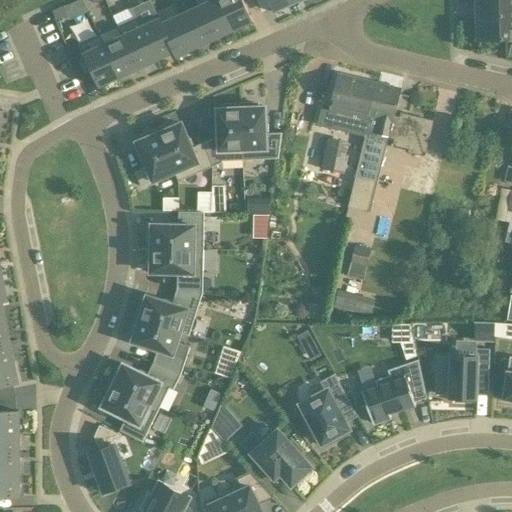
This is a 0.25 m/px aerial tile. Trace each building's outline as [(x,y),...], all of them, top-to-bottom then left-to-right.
[(210,0),(198,6),(213,40),(230,32),(215,0),(210,0)] [(215,0),(230,32),(252,22),(241,0),(215,0)] [(293,3),(291,0),(267,0),(273,13),(293,3)] [(511,0),(474,0),(475,19),(511,18),(511,0)] [(179,15),(195,48),(213,40),(198,6),(179,15)] [(55,19),(66,14),(63,7),(52,11),(55,19)] [(175,57),(177,56),(161,23),(157,14),(139,22),(156,60),(173,53),(175,57)] [(164,21),(161,23),(177,56),(195,48),(179,15),(164,21)] [(136,70),(156,60),(139,22),(137,18),(116,27),(120,36),(136,70)] [(511,40),(511,18),(475,19),(476,41),(511,40)] [(98,87),(119,77),(103,44),(99,35),(78,45),(98,87)] [(119,77),(136,70),(120,36),(103,44),(119,77)] [(352,78),(338,75),(330,112),(322,111),(319,126),(365,136),(366,132),(370,117),(377,84),(352,78)] [(399,117),(394,116),(400,89),(377,84),(370,117),(366,132),(375,134),(388,137),(387,138),(394,139),(393,145),(408,149),(408,152),(424,156),(433,120),(400,112),(399,117)] [(240,103),(242,160),(278,159),(281,133),(268,133),(267,104),(258,105),(258,102),(240,103)] [(215,137),(203,143),(213,167),(222,163),(221,161),(242,160),(240,103),(222,104),(222,106),(214,107),(215,137)] [(156,128),(175,174),(178,181),(213,167),(203,143),(193,147),(182,120),(174,123),(173,121),(156,128)] [(151,184),(175,174),(156,128),(139,135),(140,138),(133,141),(144,167),(134,172),(140,186),(150,182),(151,184)] [(365,136),(360,156),(348,207),(370,212),(387,138),(366,132),(365,136)] [(328,139),(321,168),(344,174),(351,145),(328,139)] [(226,211),(227,189),(199,188),(198,211),(226,211)] [(253,213),(270,214),(271,198),(248,198),(247,212),(253,213)] [(146,248),(203,249),(203,212),(178,212),(178,223),(149,222),(149,230),(146,230),(146,248)] [(253,213),(253,237),(267,237),(270,214),(253,213)] [(371,249),(355,245),(347,276),(364,280),(371,249)] [(176,289),(202,293),(203,249),(146,248),(145,267),(148,267),(148,275),(176,276),(176,289)] [(387,283),(393,258),(379,254),(373,280),(387,283)] [(134,317),(181,333),(188,335),(202,293),(176,289),(172,302),(145,293),(142,301),(140,300),(134,317)] [(376,298),(338,289),(333,306),(372,316),(376,298)] [(310,303),(307,316),(320,319),(323,305),(310,303)] [(181,333),(134,317),(129,334),(131,335),(129,343),(156,352),(152,363),(180,374),(189,347),(178,343),(181,333)] [(0,343),(9,341),(6,322),(0,323),(0,343)] [(494,322),(472,322),(472,341),(494,341),(493,334),(494,322)] [(511,323),(494,322),(493,334),(511,337),(511,323)] [(410,323),(392,323),(392,341),(400,342),(406,360),(417,355),(410,323)] [(308,331),(298,337),(303,346),(314,341),(308,331)] [(9,341),(0,343),(0,365),(14,363),(9,341)] [(223,345),(214,373),(230,378),(241,351),(223,345)] [(449,357),(444,357),(444,373),(448,373),(448,398),(453,398),(453,402),(469,403),(469,398),(475,399),(475,377),(487,377),(488,348),(474,348),(474,356),(449,356),(449,357)] [(425,393),(418,360),(388,370),(390,375),(375,380),(377,386),(362,391),(366,404),(361,406),(367,421),(371,420),(372,423),(391,417),(389,414),(415,405),(412,397),(425,393)] [(172,390),(180,374),(152,363),(148,374),(121,361),(118,368),(116,367),(108,383),(159,407),(169,388),(172,390)] [(14,363),(0,365),(0,387),(18,384),(14,363)] [(511,372),(507,372),(502,399),(505,400),(504,402),(511,403),(511,372)] [(325,391),(300,405),(309,420),(305,422),(313,437),(317,435),(323,447),(339,439),(337,435),(348,429),(341,416),(353,409),(334,375),(321,382),(325,391)] [(119,431),(142,442),(159,407),(108,383),(100,399),(102,400),(98,408),(124,421),(119,431)] [(0,432),(19,432),(19,411),(0,410),(0,432)] [(165,432),(173,418),(160,411),(152,425),(165,432)] [(212,426),(224,439),(239,426),(227,412),(212,426)] [(98,450),(88,454),(103,493),(128,483),(112,440),(120,438),(120,436),(99,426),(94,437),(98,450)] [(250,453),(274,479),(280,474),(291,486),(311,467),(299,454),(303,451),(292,440),(289,443),(277,429),(250,453)] [(0,453),(19,454),(19,432),(0,432),(0,453)] [(19,454),(0,453),(0,475),(19,475),(19,454)] [(20,471),(19,495),(37,495),(37,471),(20,471)] [(221,499),(219,495),(202,502),(206,511),(260,511),(257,504),(272,497),(249,472),(234,479),(240,490),(221,499)] [(0,475),(0,496),(19,497),(19,475),(0,475)] [(144,510),(143,511),(180,511),(188,498),(158,483),(152,496),(148,494),(140,508),(144,510)]
